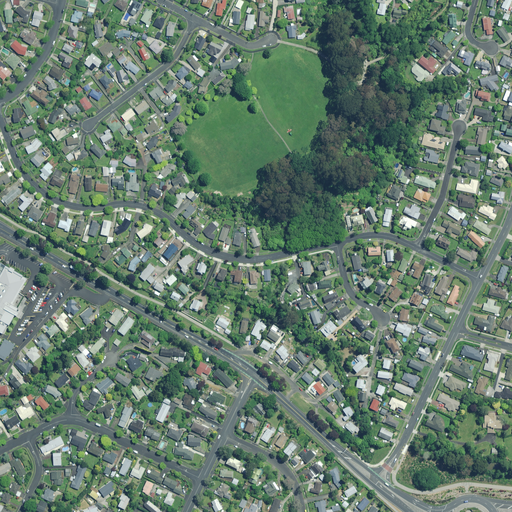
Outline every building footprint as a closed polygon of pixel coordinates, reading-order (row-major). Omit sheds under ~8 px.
[(122,0),(117,0),(114,5),(124,11),(128,4),(122,0)] [(134,0),(133,0),(127,11),(135,15),(141,4),(134,0)] [(213,0),(203,0),(201,5),(210,8),(213,0)] [(226,0),(221,0),(221,4),(217,3),(216,16),(222,16),(223,9),(225,10),(227,0),(226,0)] [(244,2),(239,0),(238,0),(235,7),(240,9),(244,2)] [(503,2),(501,8),(508,11),(511,0),(504,0),(504,2),(503,2)] [(386,5),(380,3),(379,9),(378,9),(377,14),(384,16),(386,5)] [(25,11),(20,6),(15,11),(22,17),(23,18),(22,22),(28,23),(29,18),(30,18),(31,12),(25,11)] [(294,19),(293,7),(289,8),(288,7),(283,8),(284,13),(287,13),(287,20),(294,19)] [(147,9),(140,20),(146,23),(146,24),(149,26),(151,23),(148,21),(154,11),(151,10),(150,10),(147,9)] [(405,16),(407,10),(403,9),(402,12),(394,10),(393,18),(401,20),(402,15),(405,16)] [(83,13),(73,10),(71,21),(78,23),(79,18),(81,19),(83,13)] [(43,14),(35,11),(33,19),(31,25),(38,27),(40,21),(41,21),(43,14)] [(233,26),(235,26),(235,25),(239,25),(240,12),(233,11),(233,20),(230,19),(230,22),(229,22),(229,26),(233,27),(233,26)] [(266,12),(260,12),(259,26),(264,27),(265,23),(269,23),(269,17),(265,17),(266,12)] [(255,25),(256,22),(254,22),(255,15),(247,14),(247,21),(246,21),(245,31),(253,31),(254,25),(255,25)] [(160,20),(157,18),(153,25),(162,29),(165,23),(164,23),(166,19),(162,17),(160,20)] [(487,35),(493,34),(490,17),(483,18),(484,30),(486,30),(487,35)] [(167,28),(167,36),(174,37),(174,31),(176,25),(170,22),(167,28)] [(101,23),(94,25),(97,38),(104,36),(101,23)] [(294,23),(290,23),(290,26),(286,26),(287,32),(288,32),(288,38),(295,38),(295,31),(296,31),(296,26),(294,26),(294,23)] [(79,28),(70,26),(67,37),(76,39),(79,28)] [(502,28),(496,32),(501,38),(505,43),(510,39),(502,28)] [(123,30),(116,33),(119,39),(124,36),(130,37),(130,31),(123,30)] [(30,34),(24,31),(20,37),(24,39),(23,40),(32,46),(36,38),(34,37),(36,34),(32,31),(30,34)] [(455,35),(451,31),(442,41),(446,46),(455,35)] [(207,40),(201,36),(194,48),(201,51),(207,40)] [(434,39),(429,45),(431,47),(429,49),(433,52),(435,50),(438,52),(436,55),(442,59),(448,50),(434,39)] [(155,40),(149,47),(157,55),(162,49),(157,44),(158,43),(155,40)] [(21,46),(16,41),(11,46),(18,54),(25,56),(27,49),(21,46)] [(211,41),(208,48),(220,54),(223,47),(211,41)] [(109,42),(98,49),(103,57),(108,53),(107,52),(113,48),(109,42)] [(73,48),(65,43),(62,49),(70,54),(73,48)] [(117,48),(112,52),(116,57),(121,53),(117,48)] [(144,48),(138,50),(144,61),(149,58),(146,53),(144,48)] [(461,50),(459,56),(466,59),(464,64),(470,66),(474,54),(468,52),(468,53),(461,50)] [(61,52),(59,57),(65,61),(62,65),(68,69),(73,59),(61,52)] [(19,61),(19,60),(13,54),(5,62),(14,70),(17,66),(20,62),(19,61)] [(92,54),(84,64),(90,68),(93,64),(97,67),(102,61),(92,54)] [(123,55),(117,60),(120,64),(126,59),(123,55)] [(192,55),(187,59),(196,71),(201,66),(192,55)] [(506,65),(511,67),(511,59),(503,56),(499,65),(505,67),(506,65)] [(230,62),(220,63),(221,71),(234,69),(241,63),(236,57),(230,62)] [(428,61),(423,57),(418,63),(432,75),(436,70),(432,67),(437,62),(431,57),(428,61)] [(130,61),(125,67),(129,70),(129,69),(136,75),(140,69),(130,61)] [(481,66),(480,69),(486,71),(487,68),(489,69),(490,65),(477,61),(476,64),(481,66)] [(116,71),(110,63),(101,70),(104,73),(107,70),(113,78),(116,75),(114,73),(116,71)] [(461,71),(451,63),(448,67),(447,66),(442,73),(446,76),(447,74),(450,75),(451,73),(452,74),(453,73),(457,76),(461,71)] [(415,80),(418,82),(422,82),(424,78),(426,79),(430,74),(425,70),(425,71),(416,64),(411,69),(411,72),(417,77),(415,80)] [(54,66),(49,74),(59,81),(65,72),(61,69),(60,70),(54,66)] [(0,68),(0,67),(0,75),(0,76),(0,77),(3,80),(7,76),(8,77),(12,73),(6,67),(4,69),(1,67),(0,68)] [(184,67),(176,74),(181,80),(189,73),(184,67)] [(123,69),(116,72),(120,83),(129,79),(128,75),(125,76),(123,69)] [(205,72),(199,69),(196,74),(202,77),(205,72)] [(105,74),(98,79),(107,90),(110,87),(108,85),(113,82),(110,78),(109,79),(105,74)] [(225,78),(221,74),(216,79),(219,83),(225,78)] [(212,78),(206,75),(200,86),(198,93),(203,95),(211,81),(210,81),(212,78)] [(499,89),(494,82),(498,81),(497,75),(479,79),(481,86),(486,84),(492,91),(494,90),(495,92),(499,89)] [(47,76),(43,81),(48,86),(50,91),(57,88),(54,81),(47,76)] [(177,82),(171,79),(169,84),(165,88),(169,93),(175,88),(177,82)] [(188,81),(184,86),(189,90),(193,86),(188,81)] [(92,85),(91,83),(83,87),(86,92),(91,90),(89,87),(92,85)] [(158,86),(149,93),(156,101),(164,94),(158,86)] [(92,89),(88,95),(98,101),(102,95),(92,89)] [(34,90),(30,95),(46,106),(49,101),(45,98),(48,94),(42,90),(39,94),(34,90)] [(476,90),(475,96),(481,97),(481,99),(489,101),(491,93),(476,90)] [(511,92),(507,90),(503,100),(507,102),(508,101),(511,102),(511,92)] [(170,98),(168,99),(165,96),(161,100),(164,104),(165,103),(166,105),(165,106),(167,108),(178,99),(173,92),(168,96),(170,98)] [(85,97),(79,101),(85,111),(91,107),(85,97)] [(27,100),(22,103),(26,109),(24,110),(28,117),(38,111),(35,107),(32,108),(27,100)] [(459,110),(465,111),(466,101),(457,100),(456,112),(458,112),(459,110)] [(145,101),(134,109),(139,115),(150,107),(145,101)] [(81,111),(75,105),(73,106),(71,103),(64,109),(71,116),(76,112),(78,114),(81,111)] [(448,120),(449,112),(451,106),(443,105),(443,106),(438,105),(437,110),(438,110),(438,113),(436,113),(435,117),(442,118),(442,119),(448,120)] [(511,121),(511,109),(504,107),(502,112),(504,112),(503,116),(505,117),(504,120),(511,121)] [(21,108),(13,109),(14,114),(12,114),(14,123),(20,121),(19,118),(23,117),(21,108)] [(131,108),(121,116),(126,122),(136,115),(131,108)] [(491,111),(476,108),(474,115),(483,117),(482,121),(492,123),(494,116),(490,116),(491,111)] [(51,114),(48,122),(54,124),(57,118),(60,113),(55,109),(51,114)] [(174,110),(165,118),(170,124),(181,114),(174,110)] [(438,134),(445,136),(446,129),(440,127),(441,121),(431,119),(430,124),(428,124),(427,130),(439,132),(438,134)] [(117,123),(116,121),(111,124),(111,123),(108,125),(113,133),(122,126),(118,122),(117,123)] [(155,122),(145,128),(149,135),(159,129),(155,122)] [(133,130),(132,128),(133,128),(129,123),(124,127),(125,128),(128,131),(129,130),(130,132),(133,130)] [(31,125),(19,131),(24,140),(36,134),(31,125)] [(57,128),(51,132),(57,141),(67,135),(64,130),(60,133),(57,128)] [(128,131),(125,128),(120,132),(123,136),(128,132),(128,131)] [(478,135),(477,144),(485,146),(488,130),(478,128),(476,135),(478,135)] [(105,135),(100,138),(103,143),(112,138),(108,131),(104,133),(105,135)] [(433,139),(433,136),(424,134),(421,145),(437,149),(438,148),(443,150),(445,142),(439,141),(435,140),(433,139)] [(78,137),(66,139),(67,145),(79,143),(78,137)] [(152,137),(144,146),(150,151),(157,141),(152,137)] [(31,145),(25,148),(28,155),(36,151),(42,144),(36,139),(31,145)] [(510,147),(501,141),(498,146),(511,154),(511,151),(511,146),(511,145),(510,147)] [(95,144),(90,149),(100,159),(105,154),(95,144)] [(482,147),(466,146),(465,154),(481,156),(482,147)] [(80,152),(74,154),(76,161),(83,159),(88,155),(84,149),(80,152)] [(434,151),(426,149),(423,158),(423,159),(424,159),(424,160),(424,161),(425,161),(437,164),(439,155),(436,155),(434,151)] [(159,150),(152,154),(157,165),(165,161),(159,150)] [(37,154),(30,160),(37,167),(44,161),(37,154)] [(127,156),(123,162),(131,167),(136,167),(136,159),(132,159),(127,156)] [(499,168),(501,168),(502,168),(504,169),(510,164),(502,156),(497,161),(499,164),(498,165),(498,167),(499,168)] [(480,164),(465,161),(464,166),(462,166),(461,173),(469,174),(468,176),(477,178),(480,164)] [(48,163),(40,171),(47,178),(53,172),(51,170),(53,168),(48,163)] [(165,168),(160,173),(165,178),(171,172),(173,166),(166,165),(165,168)] [(116,167),(103,168),(104,176),(109,176),(109,174),(116,173),(116,167)] [(407,179),(407,178),(404,176),(405,173),(402,172),(403,171),(399,169),(398,173),(395,172),(393,178),(396,179),(400,181),(400,182),(408,186),(410,180),(407,179)] [(178,177),(171,180),(174,186),(180,184),(182,187),(187,184),(183,175),(184,175),(182,172),(177,175),(178,177)] [(7,173),(0,177),(0,187),(12,181),(7,173)] [(71,175),(68,187),(77,189),(80,177),(71,175)] [(54,176),(50,183),(60,189),(65,182),(54,176)] [(414,183),(429,188),(434,189),(436,183),(431,181),(432,181),(426,179),(426,178),(421,176),(421,177),(416,176),(414,183)] [(504,181),(493,176),(490,182),(501,187),(504,181)] [(125,179),(112,179),(112,186),(118,186),(118,190),(125,190),(125,179)] [(476,194),(478,181),(471,179),(469,185),(464,184),(464,185),(457,184),(456,190),(476,194)] [(96,184),(95,191),(108,192),(108,185),(96,184)] [(153,185),(149,194),(159,199),(162,192),(157,190),(158,188),(153,185)] [(388,193),(386,196),(398,201),(399,198),(398,197),(402,188),(393,185),(390,194),(388,193)] [(177,190),(173,187),(168,192),(172,196),(177,190)] [(416,191),(413,197),(421,201),(423,199),(428,201),(431,195),(424,192),(424,191),(418,188),(417,192),(416,191)] [(19,196),(13,189),(2,199),(8,205),(19,196)] [(190,191),(186,195),(190,199),(195,195),(190,191)] [(24,192),(19,197),(24,201),(19,207),(23,211),(33,200),(24,192)] [(504,193),(498,192),(498,194),(492,193),(491,200),(497,201),(496,203),(502,204),(504,193)] [(176,199),(173,204),(178,208),(182,203),(182,197),(185,197),(185,193),(177,193),(176,199)] [(458,207),(475,209),(475,200),(473,199),(473,197),(458,195),(457,200),(459,200),(458,207)] [(32,205),(26,215),(38,222),(44,212),(32,205)] [(196,209),(191,205),(182,214),(187,219),(196,209)] [(421,209),(412,205),(410,210),(406,208),(403,213),(417,220),(420,214),(419,213),(421,209)] [(487,207),(483,206),(482,208),(480,207),(478,212),(489,217),(488,218),(494,221),(497,215),(492,213),(493,212),(492,211),(494,208),(488,205),(487,207)] [(463,220),(466,215),(463,213),(462,214),(461,213),(461,214),(458,212),(459,211),(452,206),(447,213),(458,221),(460,218),(463,220)] [(371,224),(378,221),(375,216),(376,215),(372,208),(364,212),(368,220),(369,220),(371,224)] [(392,210),(385,209),(382,226),(389,227),(392,210)] [(43,217),(41,222),(54,228),(56,223),(53,222),(56,215),(49,212),(47,219),(43,217)] [(352,227),(364,224),(362,215),(350,217),(352,227)] [(415,228),(417,222),(406,217),(406,218),(403,217),(402,220),(401,219),(399,223),(403,225),(404,225),(403,229),(406,231),(407,228),(410,230),(412,226),(415,228)] [(61,220),(59,227),(65,229),(65,230),(69,232),(73,219),(68,218),(67,222),(61,220)] [(122,225),(116,229),(118,235),(128,230),(133,222),(127,218),(122,225)] [(194,218),(189,223),(196,229),(201,224),(194,218)] [(78,219),(75,233),(82,234),(85,221),(78,219)] [(104,219),(100,234),(109,236),(112,221),(104,219)] [(214,219),(202,231),(208,237),(220,225),(214,219)] [(447,229),(445,233),(451,235),(452,233),(459,236),(463,229),(445,220),(442,226),(447,229)] [(481,223),(477,220),(473,226),(488,236),(491,231),(486,228),(488,226),(481,221),(481,223)] [(93,221),(88,234),(95,237),(100,223),(93,221)] [(147,223),(137,233),(142,238),(152,229),(147,223)] [(229,229),(223,227),(218,240),(225,242),(229,229)] [(471,240),(480,249),(485,244),(482,241),(482,240),(472,230),(466,236),(471,240)] [(261,245),(256,232),(249,234),(255,248),(261,245)] [(163,238),(158,233),(152,240),(158,247),(164,241),(162,239),(163,238)] [(235,233),(233,244),(239,246),(242,234),(235,233)] [(450,242),(439,237),(435,244),(447,249),(450,242)] [(168,249),(163,255),(169,260),(174,254),(179,248),(172,243),(167,249),(168,249)] [(104,251),(102,256),(107,259),(111,253),(111,245),(104,245),(104,251)] [(380,247),(368,247),(368,256),(381,256),(380,247)] [(127,248),(115,259),(120,265),(132,254),(127,248)] [(470,253),(458,248),(455,254),(460,256),(460,257),(471,262),(472,260),(473,261),(473,260),(476,261),(478,257),(476,256),(478,253),(471,250),(470,253)] [(152,254),(148,251),(141,260),(145,263),(152,254)] [(192,258),(190,256),(190,255),(189,253),(177,262),(182,269),(181,269),(183,273),(188,269),(186,266),(194,260),(192,258)] [(362,269),(362,268),(359,255),(351,257),(354,271),(362,269)] [(141,261),(136,256),(130,262),(128,270),(135,271),(137,266),(141,261)] [(415,270),(412,277),(418,280),(425,267),(423,266),(426,260),(422,258),(419,264),(415,262),(412,268),(415,270)] [(406,263),(407,261),(403,259),(397,270),(404,273),(408,264),(406,263)] [(326,261),(322,263),(323,265),(317,267),(318,270),(321,270),(321,271),(323,270),(325,277),(331,275),(328,264),(327,264),(326,261)] [(205,264),(201,262),(201,264),(198,263),(196,270),(197,270),(197,272),(202,274),(202,273),(205,274),(207,267),(205,266),(205,264)] [(311,275),(310,262),(301,262),(301,268),(304,268),(304,275),(311,275)] [(150,263),(139,276),(145,281),(156,268),(150,263)] [(0,333),(3,335),(14,315),(16,316),(20,309),(12,305),(27,279),(3,264),(0,268),(0,333)] [(243,267),(231,266),(230,275),(235,276),(234,282),(241,283),(243,267)] [(502,267),(501,267),(497,278),(498,278),(497,281),(503,283),(508,268),(502,266),(502,267)] [(227,269),(220,267),(216,279),(224,282),(227,269)] [(259,278),(259,271),(249,272),(251,285),(257,284),(257,278),(259,278)] [(433,289),(435,283),(431,282),(434,276),(427,273),(420,291),(429,294),(431,288),(433,289)] [(177,279),(173,275),(167,280),(167,279),(165,281),(170,286),(177,279)] [(443,302),(446,294),(449,295),(450,292),(448,291),(448,290),(445,288),(449,279),(443,276),(442,280),(441,279),(434,293),(441,296),(439,300),(443,302)] [(369,280),(368,278),(359,284),(363,290),(375,283),(372,278),(369,280)] [(298,287),(299,286),(294,281),(287,290),(292,295),(295,290),(296,291),(297,290),(298,290),(299,288),(298,287)] [(331,287),(330,281),(318,282),(319,289),(331,287)] [(378,287),(375,292),(381,295),(383,290),(384,291),(387,285),(378,281),(376,286),(378,287)] [(154,287),(162,291),(165,286),(158,282),(154,287)] [(189,290),(183,283),(178,288),(185,295),(189,290)] [(458,294),(459,291),(458,290),(459,287),(455,285),(446,303),(453,306),(459,295),(458,294)] [(402,292),(396,288),(388,298),(395,302),(402,292)] [(505,294),(506,292),(500,291),(501,289),(497,288),(496,291),(490,289),(488,295),(505,300),(507,294),(505,294)] [(181,296),(173,292),(170,298),(177,302),(181,296)] [(423,297),(414,292),(409,302),(418,307),(423,297)] [(323,297),(325,304),(333,301),(333,300),(338,298),(336,293),(323,297)] [(191,304),(189,309),(197,312),(201,302),(194,299),(192,304),(191,304)] [(298,302),(300,309),(301,310),(307,309),(307,307),(311,306),(309,299),(298,302)] [(495,301),(488,299),(486,304),(484,303),(482,310),(498,315),(500,308),(493,306),(495,301)] [(79,311),(75,306),(77,304),(74,301),(70,300),(67,302),(68,306),(64,309),(68,314),(68,315),(71,319),(79,311)] [(435,308),(433,307),(430,311),(441,316),(441,318),(446,320),(449,315),(444,312),(446,308),(440,305),(439,307),(436,306),(435,308)] [(337,310),(333,312),(338,321),(342,319),(343,321),(348,319),(346,316),(351,313),(347,306),(338,312),(337,310)] [(88,318),(93,314),(92,312),(93,311),(90,307),(79,315),(83,320),(82,321),(86,326),(92,322),(88,318)] [(124,314),(117,309),(108,321),(115,326),(124,314)] [(321,318),(317,309),(309,312),(314,325),(321,323),(319,318),(321,318)] [(408,319),(409,311),(401,309),(399,320),(409,322),(409,319),(408,319)] [(59,319),(55,322),(59,326),(65,333),(68,329),(67,328),(69,326),(64,321),(68,317),(63,312),(58,318),(59,319)] [(226,330),(226,328),(229,323),(226,321),(227,318),(222,315),(220,318),(216,324),(226,330)] [(495,317),(489,315),(488,321),(476,317),(474,324),(484,327),(483,330),(491,332),(495,317)] [(511,330),(511,316),(511,319),(510,318),(508,322),(503,320),(501,327),(511,332),(511,330)] [(134,322),(128,317),(118,331),(124,336),(134,322)] [(352,321),(355,325),(352,328),(354,330),(357,328),(361,333),(367,328),(357,317),(352,321)] [(426,326),(440,333),(443,327),(434,323),(435,320),(430,318),(429,319),(427,318),(424,324),(426,326)] [(263,324),(264,323),(257,320),(251,335),(256,337),(256,339),(260,341),(262,335),(259,334),(261,330),(265,332),(267,326),(263,324)] [(249,322),(242,321),(240,334),(247,335),(249,322)] [(337,328),(330,321),(320,331),(327,338),(337,328)] [(402,326),(397,324),(394,331),(402,335),(402,336),(407,338),(410,330),(406,328),(406,326),(403,325),(402,326)] [(53,326),(46,332),(51,337),(59,330),(55,325),(53,326)] [(278,328),(273,325),(269,330),(270,331),(266,336),(276,343),(280,337),(275,334),(278,328)] [(428,331),(420,327),(418,332),(426,336),(428,331)] [(226,328),(226,330),(223,334),(229,337),(232,331),(226,328)] [(375,336),(371,334),(372,332),(368,330),(368,331),(366,333),(364,332),(361,336),(364,338),(364,337),(369,340),(371,338),(373,339),(375,336)] [(143,331),(139,337),(143,339),(141,342),(150,349),(156,339),(143,331)] [(44,350),(45,351),(51,347),(48,342),(49,341),(45,334),(42,336),(41,334),(37,337),(40,341),(36,344),(40,349),(41,348),(43,351),(44,350)] [(435,346),(436,339),(431,338),(431,336),(427,335),(427,337),(423,336),(422,342),(435,346)] [(106,341),(102,338),(98,342),(98,341),(89,351),(95,356),(103,346),(102,345),(106,341)] [(394,338),(386,342),(386,344),(389,348),(390,348),(393,354),(400,350),(394,338)] [(14,343),(5,339),(0,348),(0,358),(5,361),(14,343)] [(272,349),(275,344),(272,343),(271,345),(263,340),(260,347),(268,352),(270,348),(272,349)] [(289,350),(284,344),(276,351),(281,357),(280,357),(283,361),(288,357),(289,358),(292,355),(290,353),(288,351),(289,350)] [(463,345),(462,349),(460,354),(462,355),(482,362),(484,356),(478,354),(479,351),(474,349),(474,348),(466,346),(463,345)] [(32,347),(29,350),(30,351),(26,354),(33,363),(41,357),(37,353),(39,351),(35,346),(33,348),(32,347)] [(174,359),(174,361),(178,361),(178,357),(184,358),(185,351),(170,348),(170,350),(167,350),(167,348),(165,348),(166,347),(161,346),(160,356),(172,357),(172,359),(174,359)] [(430,349),(425,347),(424,349),(419,347),(417,353),(421,355),(419,359),(425,362),(430,349)] [(298,354),(296,356),(303,365),(308,361),(303,356),(304,355),(300,351),(297,353),(298,354)] [(485,363),(483,370),(497,373),(498,368),(494,368),(495,366),(494,366),(495,362),(497,362),(497,359),(498,360),(499,355),(488,352),(487,358),(488,359),(488,361),(488,364),(485,363)] [(83,353),(76,356),(80,364),(83,368),(89,363),(86,359),(83,353)] [(368,363),(361,355),(356,359),(359,362),(352,368),(357,373),(368,363)] [(134,361),(131,357),(126,361),(129,366),(133,372),(142,365),(137,359),(134,361)] [(26,364),(23,361),(22,362),(18,359),(14,364),(26,376),(34,367),(28,362),(26,364)] [(293,359),(287,366),(290,369),(291,368),(297,373),(302,367),(293,359)] [(326,366),(319,359),(314,364),(322,371),(326,366)] [(391,361),(384,359),(383,364),(383,368),(389,369),(391,361)] [(424,366),(411,360),(408,366),(421,372),(424,366)] [(471,375),(474,367),(462,361),(459,368),(452,365),(449,370),(468,379),(467,381),(473,383),(473,381),(472,380),(474,376),(471,375)] [(81,369),(75,362),(66,370),(72,377),(81,369)] [(208,376),(212,368),(200,362),(194,373),(200,376),(202,373),(208,376)] [(159,379),(162,373),(150,367),(145,377),(155,382),(157,378),(159,379)] [(218,368),(213,374),(228,388),(234,383),(218,368)] [(319,373),(315,369),(311,372),(316,377),(319,373)] [(16,389),(21,385),(18,381),(20,379),(14,372),(9,377),(11,380),(9,382),(16,389)] [(314,380),(306,372),(301,378),(309,385),(314,380)] [(416,382),(417,382),(418,381),(419,380),(419,379),(419,378),(419,377),(418,377),(418,376),(417,376),(416,376),(415,376),(414,376),(405,372),(402,380),(410,383),(408,386),(414,388),(417,383),(416,382)] [(131,381),(118,373),(114,379),(127,387),(131,381)] [(328,373),(322,378),(329,387),(335,382),(328,373)] [(70,380),(65,374),(54,383),(59,389),(70,380)] [(445,386),(454,390),(454,389),(456,390),(457,389),(462,391),(463,388),(465,389),(467,384),(450,376),(445,386)] [(106,395),(109,393),(107,389),(109,387),(111,390),(116,385),(109,377),(96,387),(102,393),(103,392),(106,395)] [(478,383),(474,393),(479,395),(479,394),(485,396),(487,391),(484,389),(488,379),(483,377),(482,379),(479,378),(477,383),(478,383)] [(192,378),(183,383),(184,387),(187,386),(189,391),(196,388),(192,378)] [(365,389),(366,385),(363,385),(364,380),(357,379),(356,388),(363,389),(362,391),(367,392),(367,389),(365,389)] [(326,391),(318,382),(312,387),(320,395),(326,391)] [(396,383),(394,389),(399,391),(398,392),(406,396),(406,395),(411,397),(414,391),(396,383)] [(9,395),(6,384),(0,385),(0,395),(5,395),(5,396),(9,395)] [(377,389),(375,393),(382,396),(385,390),(384,390),(385,388),(378,384),(377,388),(377,389)] [(57,389),(48,385),(46,392),(53,395),(56,399),(58,396),(59,398),(62,395),(57,389)] [(142,396),(145,394),(142,390),(139,391),(135,385),(130,389),(137,400),(143,397),(142,396)] [(501,392),(501,393),(496,392),(495,397),(500,398),(508,399),(508,398),(511,399),(511,392),(510,392),(510,390),(504,389),(503,392),(501,392)] [(345,400),(338,390),(332,393),(333,394),(339,403),(345,400)] [(101,395),(92,391),(89,398),(90,398),(89,401),(86,399),(83,406),(85,408),(85,409),(91,411),(91,410),(93,411),(95,406),(95,407),(101,395)] [(209,398),(210,398),(208,401),(216,404),(217,402),(222,405),(225,398),(213,392),(211,391),(209,394),(210,395),(209,398)] [(358,401),(366,402),(367,392),(358,391),(358,397),(359,397),(358,401)] [(445,405),(444,407),(454,412),(456,410),(458,411),(462,403),(440,393),(436,400),(445,405)] [(186,394),(183,400),(185,401),(183,405),(184,405),(183,407),(191,411),(194,405),(191,404),(194,397),(186,394)] [(32,401),(30,397),(22,402),(24,405),(32,401)] [(49,406),(41,397),(35,402),(39,406),(39,405),(44,411),(49,406)] [(333,400),(330,397),(327,400),(330,403),(325,407),(330,413),(331,412),(333,414),(339,408),(338,407),(339,406),(335,402),(334,402),(335,401),(334,399),(333,400)] [(404,410),(407,404),(401,401),(392,397),(388,405),(391,406),(389,409),(394,411),(396,408),(398,409),(398,408),(404,410)] [(159,421),(163,423),(164,421),(170,407),(170,406),(169,405),(171,401),(165,399),(163,403),(156,420),(159,421)] [(378,405),(381,406),(381,404),(379,403),(379,402),(374,399),(369,408),(375,411),(379,413),(381,409),(379,408),(377,407),(378,405)] [(263,410),(266,408),(261,402),(253,408),(258,414),(260,413),(262,416),(266,413),(263,410)] [(113,408),(111,404),(97,409),(98,414),(104,412),(106,419),(112,417),(109,410),(113,408)] [(215,419),(218,413),(211,409),(207,406),(206,407),(203,405),(200,410),(207,415),(206,416),(208,417),(209,416),(215,419)] [(24,411),(22,406),(15,410),(22,421),(35,413),(31,407),(24,411)] [(343,418),(345,422),(349,419),(349,418),(354,414),(349,406),(342,410),(346,416),(343,418)] [(129,408),(125,407),(122,414),(123,414),(118,425),(124,428),(126,425),(133,409),(129,407),(129,408)] [(482,429),(487,429),(487,433),(495,434),(495,429),(502,429),(502,426),(503,420),(496,420),(496,414),(483,413),(482,425),(482,429)] [(8,419),(4,421),(9,430),(14,427),(21,423),(16,415),(8,419)] [(440,419),(441,417),(435,415),(432,422),(427,420),(425,425),(442,433),(445,427),(442,426),(443,424),(440,423),(442,420),(440,419)] [(260,428),(262,422),(250,416),(244,431),(251,434),(254,427),(255,428),(256,427),(260,428)] [(388,416),(387,417),(385,416),(383,423),(397,428),(399,422),(392,419),(392,418),(388,416)] [(140,434),(143,427),(142,427),(144,423),(137,420),(135,424),(132,422),(129,428),(134,431),(134,432),(138,434),(138,433),(140,434)] [(349,421),(344,427),(352,434),(355,432),(357,434),(360,431),(349,421)] [(201,435),(201,436),(204,438),(205,437),(206,437),(209,430),(194,422),(190,430),(201,435)] [(274,434),(276,430),(269,426),(261,439),(266,443),(273,433),(274,434)] [(146,431),(144,435),(151,437),(150,439),(158,442),(161,434),(154,431),(154,430),(149,428),(147,431),(146,431)] [(77,450),(80,452),(82,452),(87,440),(76,436),(78,431),(73,429),(70,435),(74,436),(71,444),(79,447),(77,450)] [(178,432),(171,429),(167,436),(178,441),(183,432),(179,430),(178,432)] [(389,432),(382,429),(378,436),(389,441),(393,434),(389,432)] [(288,438),(282,434),(275,444),(281,448),(288,438)] [(194,447),(193,449),(198,452),(200,449),(200,447),(201,439),(194,438),(194,436),(188,436),(188,445),(190,445),(190,446),(194,447)] [(64,444),(60,437),(48,443),(49,444),(46,445),(40,448),(43,454),(47,451),(47,452),(64,444)] [(298,445),(293,440),(283,452),(288,456),(298,445)] [(97,445),(93,443),(88,452),(100,458),(104,450),(96,446),(97,445)] [(194,453),(188,452),(189,450),(175,448),(174,455),(184,456),(183,459),(192,460),(194,453)] [(315,455),(310,450),(306,454),(305,453),(301,458),(306,464),(315,455)] [(117,456),(112,453),(110,456),(106,453),(103,460),(113,464),(117,456)] [(61,466),(61,454),(53,454),(53,466),(61,466)] [(242,463),(240,462),(234,459),(234,460),(229,457),(226,464),(238,470),(239,467),(241,467),(242,463)] [(18,458),(10,462),(13,467),(14,467),(19,478),(26,474),(18,458)] [(132,462),(124,458),(121,464),(123,465),(119,473),(125,476),(132,462)] [(12,468),(9,463),(0,467),(0,475),(7,472),(6,471),(12,468)] [(312,471),(316,476),(321,472),(321,473),(324,470),(320,465),(318,467),(315,463),(310,468),(312,471)] [(87,468),(79,465),(77,471),(78,471),(74,481),(73,481),(71,487),(72,487),(72,488),(78,490),(87,468)] [(145,469),(141,467),(139,471),(133,469),(130,475),(140,479),(145,469)] [(262,471),(255,468),(249,482),(256,485),(262,471)] [(338,488),(342,483),(340,481),(336,468),(328,471),(329,477),(332,476),(334,483),(338,488)] [(224,470),(220,470),(220,476),(233,477),(234,471),(228,471),(228,469),(224,469),(224,470)] [(151,479),(151,481),(161,485),(163,479),(159,477),(161,473),(151,470),(151,471),(148,478),(151,479)] [(62,485),(61,472),(53,472),(51,472),(51,480),(54,480),(54,485),(62,485)] [(315,476),(311,472),(306,475),(310,480),(315,476)] [(170,491),(180,495),(182,491),(175,488),(178,483),(166,477),(163,484),(168,487),(167,488),(171,489),(170,491)] [(279,490),(273,480),(262,487),(268,497),(279,490)] [(106,484),(106,485),(99,490),(104,498),(110,494),(111,496),(116,493),(111,487),(114,485),(111,481),(106,484)] [(142,492),(146,494),(146,495),(148,496),(149,495),(154,484),(147,481),(142,492)] [(322,483),(316,482),(314,489),(312,488),(311,492),(319,494),(322,483)] [(16,495),(18,492),(20,486),(13,483),(12,486),(11,485),(9,488),(11,488),(9,492),(16,495)] [(217,492),(220,493),(219,496),(223,498),(223,496),(230,499),(232,496),(228,494),(229,492),(227,492),(230,486),(223,483),(221,488),(219,487),(217,492)] [(349,489),(344,492),(347,498),(357,492),(352,483),(347,486),(349,489)] [(53,496),(55,492),(47,488),(42,499),(52,503),(54,497),(53,496)] [(95,500),(98,497),(99,497),(101,495),(99,494),(98,495),(93,491),(89,495),(95,500)] [(0,492),(0,494),(1,495),(0,497),(3,498),(1,501),(8,504),(12,496),(5,493),(4,495),(2,494),(2,493),(0,492)] [(173,494),(168,492),(164,503),(171,506),(174,500),(171,498),(173,494)] [(130,498),(122,494),(120,499),(121,500),(118,507),(124,510),(130,498)] [(223,508),(218,498),(212,501),(214,505),(213,506),(216,511),(223,508)] [(276,511),(281,500),(275,498),(269,511),(276,511)] [(370,502),(364,498),(357,507),(362,511),(370,502)] [(247,502),(242,499),(239,506),(243,509),(247,502)] [(43,511),(48,504),(41,501),(39,505),(37,504),(34,509),(38,511),(43,511)] [(318,508),(318,511),(325,511),(325,507),(326,507),(325,501),(315,503),(316,508),(318,508)] [(104,507),(98,502),(95,505),(101,510),(104,507)]
